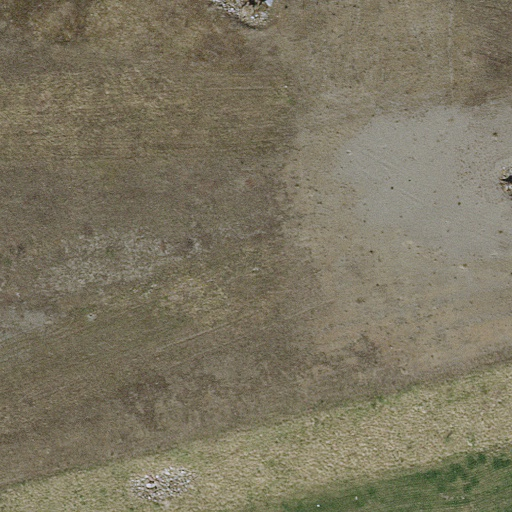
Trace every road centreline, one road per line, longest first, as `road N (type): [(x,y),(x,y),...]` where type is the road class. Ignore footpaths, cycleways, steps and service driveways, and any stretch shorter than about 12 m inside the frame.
road 1 (motorway): [(0,343),(511,215)]
road 2 (motorway): [(511,11),(0,137)]
